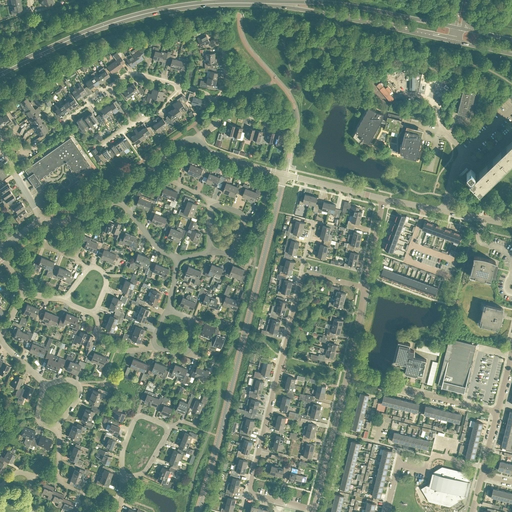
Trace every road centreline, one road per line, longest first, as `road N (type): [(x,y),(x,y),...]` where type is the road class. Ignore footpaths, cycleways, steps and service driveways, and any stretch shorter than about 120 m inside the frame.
road 1 (tertiary): [(284,174),(197,511)]
road 2 (primary): [(0,72),(148,12),(246,2)]
road 3 (residential): [(303,276),(249,490)]
road 4 (primary): [(246,2),(452,41)]
road 5 (primary): [(440,24),(336,3),(246,2)]
road 6 (residential): [(347,374),(496,412)]
road 7 (residential): [(347,374),(313,510)]
